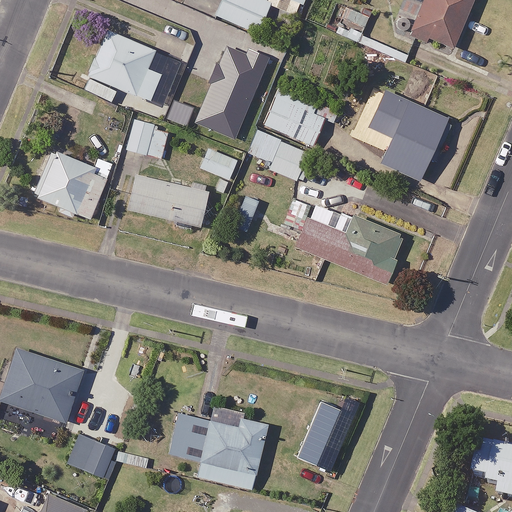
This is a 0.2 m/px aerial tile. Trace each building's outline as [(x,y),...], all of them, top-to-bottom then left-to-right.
[(270,1),(268,0),(219,0),(214,11),(256,31),(270,1)] [(369,14),(336,0),(325,26),(358,41),(369,14)] [(418,0),(407,32),(426,39),(427,35),(454,45),(471,0),(418,0)] [(168,52),(105,26),(87,71),(149,97),(168,52)] [(338,111),(277,86),(262,121),(312,142),(323,116),(334,121),(338,111)] [(452,117),(384,88),(369,124),(389,133),(378,158),(418,176),(427,155),(434,158),(452,117)] [(170,126),(134,115),(125,146),(160,157),(170,126)] [(308,150),(257,127),(247,150),(271,161),(268,166),(295,178),(308,150)] [(237,155),(207,144),(199,165),(229,176),(237,155)] [(108,171),(53,146),(33,191),(89,215),(108,171)] [(207,188),(135,171),(127,205),(199,222),(207,188)] [(402,233),(353,213),(345,231),(305,215),(293,242),(383,279),(402,233)] [(82,366),(16,345),(0,391),(0,396),(65,418),(82,366)] [(237,424),(179,409),(168,450),(224,464),(220,479),(251,486),(267,421),(240,414),(237,424)] [(119,447),(78,432),(67,460),(107,476),(119,447)] [(511,447),(477,440),(470,473),(500,479),(496,494),(511,497),(511,447)] [(86,511),(88,508),(52,492),(42,511),(86,511)]
